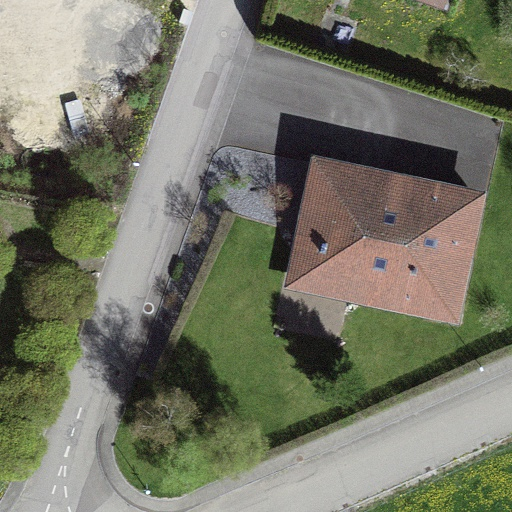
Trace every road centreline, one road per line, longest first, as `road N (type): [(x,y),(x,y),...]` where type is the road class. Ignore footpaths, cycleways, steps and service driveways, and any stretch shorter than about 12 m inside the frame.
road 1 (residential): [(27,511),(225,0)]
road 2 (residential): [(253,511),(511,397)]
